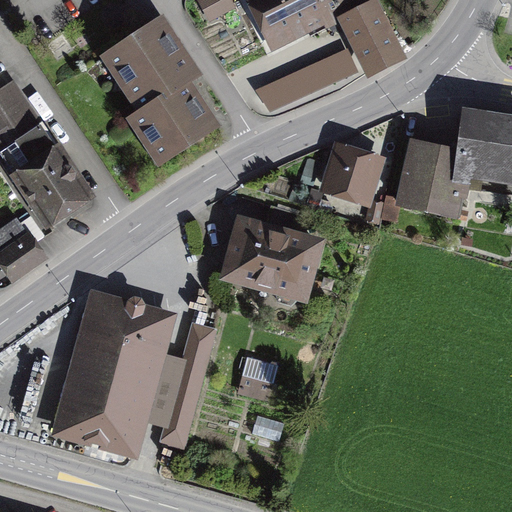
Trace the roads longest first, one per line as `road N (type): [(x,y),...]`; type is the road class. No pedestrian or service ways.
road 1 (residential): [(0,33),(131,229)]
road 2 (tertiary): [(440,57),(389,93),(262,149)]
road 3 (primary): [(0,459),(192,511)]
road 4 (residential): [(150,0),(262,149)]
road 5 (tertiary): [(131,229),(0,328)]
road 6 (tertiary): [(262,149),(131,229)]
